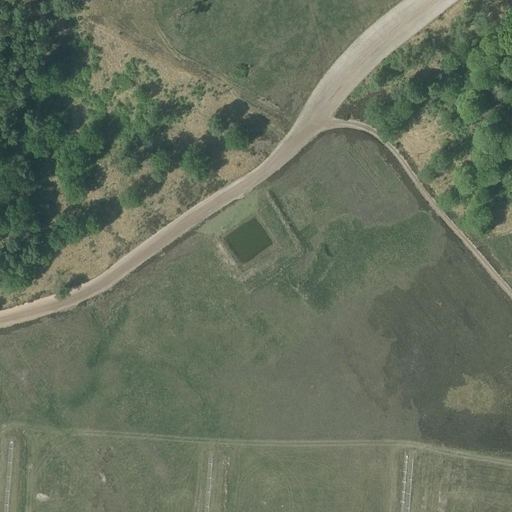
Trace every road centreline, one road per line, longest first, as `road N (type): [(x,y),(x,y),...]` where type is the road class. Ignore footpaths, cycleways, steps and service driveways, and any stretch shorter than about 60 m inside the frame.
road 1 (track): [(445,0),(350,68),(307,133),(251,183),(93,290),(0,324)]
road 2 (track): [(511,296),(384,140),(345,122),(312,127)]
